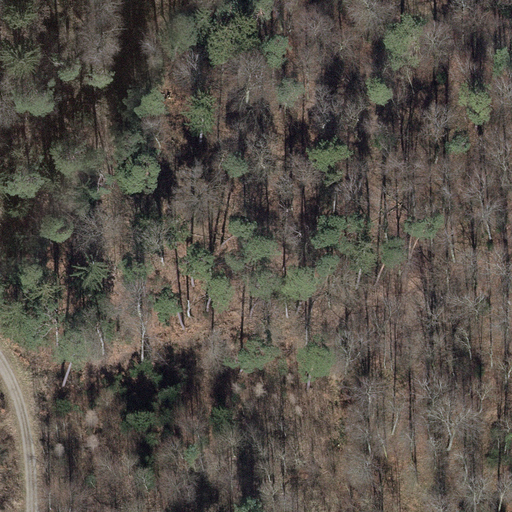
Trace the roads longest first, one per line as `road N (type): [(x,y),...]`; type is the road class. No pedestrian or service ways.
road 1 (track): [(0,367),(21,401),(31,511)]
road 2 (track): [(511,72),(476,39),(393,0)]
